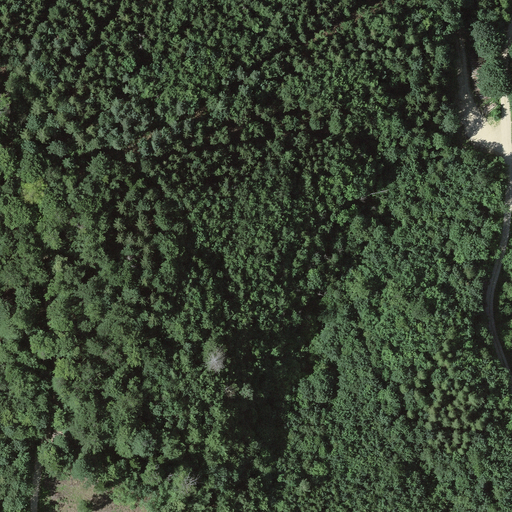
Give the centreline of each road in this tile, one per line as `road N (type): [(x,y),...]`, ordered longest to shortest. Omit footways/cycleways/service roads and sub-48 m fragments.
road 1 (track): [(0,147),(54,311),(58,387),(39,511)]
road 2 (track): [(511,35),(505,82),(509,198),(488,307),(511,387)]
road 3 (track): [(511,154),(474,115),(451,0)]
